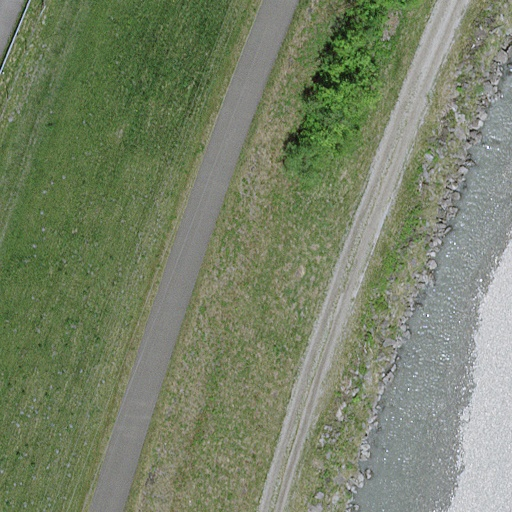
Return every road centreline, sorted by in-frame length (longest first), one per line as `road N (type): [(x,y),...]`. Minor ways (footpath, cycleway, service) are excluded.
road 1 (track): [(284,0),(239,103),(107,511)]
road 2 (track): [(449,0),(276,511)]
